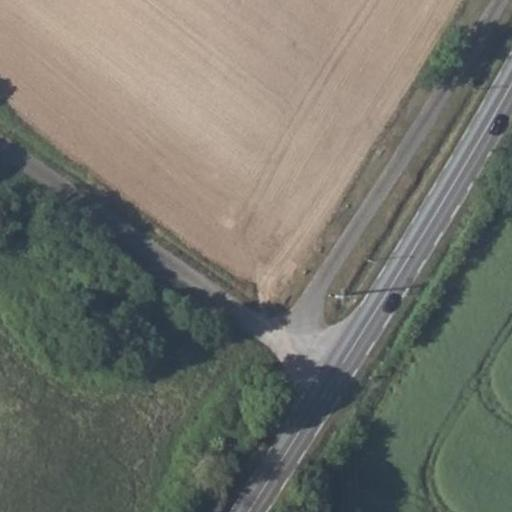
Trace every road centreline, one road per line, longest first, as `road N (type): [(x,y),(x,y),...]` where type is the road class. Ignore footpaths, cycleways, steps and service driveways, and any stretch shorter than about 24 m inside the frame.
road 1 (unclassified): [(330,383),(0,143)]
road 2 (primary): [(511,84),(330,383)]
road 3 (primary): [(330,383),(250,511)]
